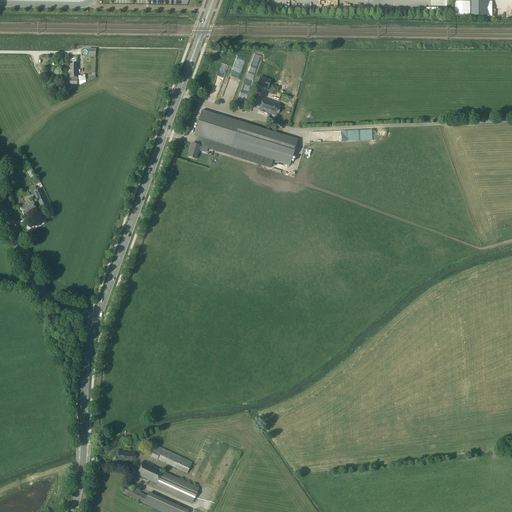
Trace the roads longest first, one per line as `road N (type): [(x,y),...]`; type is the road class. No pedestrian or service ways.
road 1 (tertiary): [(97,317),(189,65)]
road 2 (tertiary): [(73,511),(97,317)]
road 3 (unclassified): [(0,204),(41,291),(97,317)]
